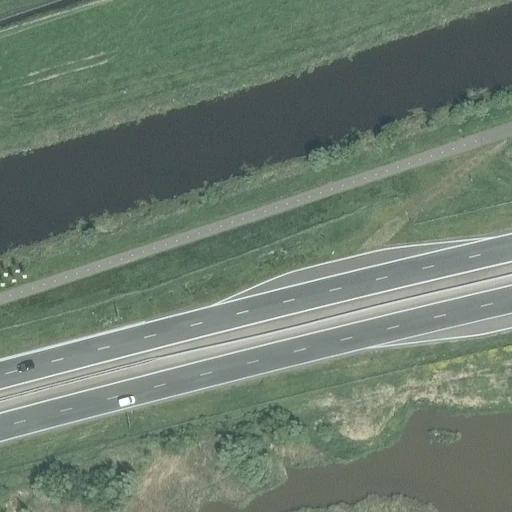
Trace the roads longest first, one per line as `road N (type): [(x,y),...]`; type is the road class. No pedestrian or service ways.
road 1 (trunk): [(0,428),(511,299)]
road 2 (trunk): [(511,248),(0,376)]
